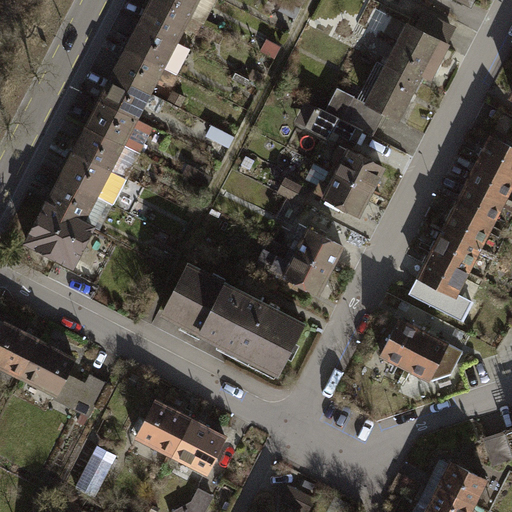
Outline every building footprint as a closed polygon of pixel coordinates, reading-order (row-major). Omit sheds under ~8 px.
[(148,0),(146,0),(134,24),(173,43),(185,18),(148,0)] [(148,0),(185,18),(204,27),(216,2),(211,0),(148,0)] [(297,23),(307,0),(290,0),(283,16),(297,23)] [(432,82),(457,32),(423,15),(414,33),(404,28),(384,68),(420,86),(424,78),(432,82)] [(134,24),(122,49),(160,68),(178,77),(190,52),(173,43),(134,24)] [(281,51),(264,42),(258,53),(276,62),(281,51)] [(122,49),(109,75),(148,94),(160,68),(122,49)] [(401,125),(420,86),(384,68),(365,107),(388,119),(401,125)] [(109,75),(97,100),(135,119),(148,94),(109,75)] [(314,111),(364,136),(376,142),(388,119),(365,107),(336,93),(331,104),(315,96),(309,108),(314,111)] [(97,100),(84,125),(123,144),(141,153),(154,128),(135,119),(97,100)] [(357,148),(364,136),(314,111),(304,131),(328,143),(331,136),(357,148)] [(84,125),(72,150),(110,169),(123,144),(84,125)] [(229,136),(214,129),(209,140),(224,148),(229,136)] [(511,180),(511,150),(487,138),(475,162),(511,180)] [(337,167),(332,177),(375,198),(387,174),(337,149),(330,163),(337,167)] [(72,150),(59,175),(98,194),(110,169),(72,150)] [(511,180),(475,162),(463,186),(504,206),(511,210),(511,180)] [(59,175),(47,200),(86,219),(98,194),(59,175)] [(320,185),(313,198),(363,222),(375,198),(332,177),(326,188),(320,185)] [(284,182),(277,196),(306,210),(313,195),(284,182)] [(492,230),(504,206),(463,186),(451,210),(492,230)] [(47,200),(24,245),(73,269),(95,224),(86,219),(47,200)] [(507,238),(492,230),(451,210),(439,234),(480,254),(495,262),(507,238)] [(292,248),(288,255),(332,276),(344,251),(296,228),(287,246),(292,248)] [(468,278),(480,254),(439,234),(427,258),(468,278)] [(217,246),(203,239),(197,252),(211,259),(217,246)] [(262,252),(254,269),(320,301),(332,276),(288,255),(284,263),(262,252)] [(458,298),(468,278),(427,258),(407,299),(465,328),(476,307),(458,298)] [(301,324),(188,265),(163,312),(276,371),(301,324)] [(424,333),(399,320),(378,359),(403,372),(424,333)] [(39,345),(0,325),(0,324),(0,373),(18,383),(39,345)] [(466,356),(424,333),(403,372),(428,385),(454,378),(466,356)] [(77,366),(39,345),(18,383),(75,413),(73,417),(88,425),(107,389),(91,380),(86,388),(70,380),(77,366)] [(191,424),(155,406),(136,443),(172,461),(191,424)] [(228,443),(191,424),(172,461),(209,479),(228,443)] [(484,444),(493,469),(511,462),(502,437),(484,444)] [(119,461),(98,450),(75,492),(96,503),(119,461)] [(479,506),(490,484),(440,459),(429,482),(479,506)] [(433,511),(476,511),(479,506),(429,482),(417,504),(433,511)] [(310,511),(316,502),(289,488),(281,503),(298,511),(310,511)] [(182,511),(209,511),(215,501),(199,493),(192,506),(182,511)]
